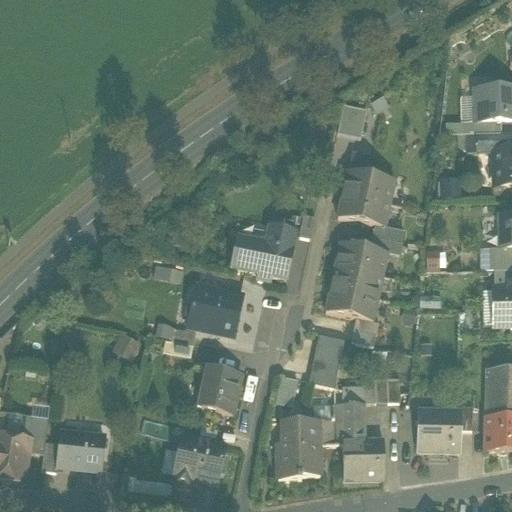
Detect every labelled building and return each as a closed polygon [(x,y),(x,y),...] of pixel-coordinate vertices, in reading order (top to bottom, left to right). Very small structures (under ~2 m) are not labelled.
[(477,111),(477,126),(500,126),(509,126),(509,125),(511,125),(511,92),(477,93),(477,96),(473,97),(473,111),(477,111)] [(366,114),(343,110),(337,138),(360,143),(366,114)] [(500,138),(500,126),(477,126),(462,127),(462,139),(476,138),(500,138)] [(476,138),(476,156),(493,156),(493,154),(511,154),(511,138),(500,138),(476,138)] [(509,190),(511,192),(511,154),(493,154),(493,156),(494,190),(509,190)] [(347,175),(365,179),(369,164),(351,160),(347,175)] [(347,175),(342,199),(389,209),(394,185),(365,179),(347,175)] [(384,231),(389,209),(342,199),(337,222),(374,230),(384,232),(384,231)] [(297,241),(309,243),(314,222),(302,219),(297,241)] [(502,237),(503,252),(511,251),(511,219),(502,219),(502,222),(498,222),(498,237),(502,237)] [(254,229),(251,244),(265,247),(269,232),(254,229)] [(374,230),(371,242),(401,248),(404,236),(384,231),(384,232),(374,230)] [(269,280),(285,284),(295,237),(269,232),(265,247),(251,244),(238,241),(231,272),(258,278),(257,284),(268,286),(269,280)] [(398,260),(401,248),(371,242),(369,254),(387,257),(386,258),(398,260)] [(340,247),(335,271),(382,281),(386,258),(387,257),(369,254),(340,247)] [(511,274),(511,251),(503,252),(489,252),(490,274),(493,274),(511,274)] [(479,274),(490,274),(489,252),(479,252),(479,274)] [(372,327),(382,281),(335,271),(331,288),(337,290),(335,300),(329,299),(325,317),(355,323),(372,327)] [(511,274),(493,274),(494,294),(509,294),(509,288),(511,287),(511,274)] [(497,312),(498,330),(511,330),(511,287),(509,288),(509,294),(494,294),(494,312),(497,312)] [(337,290),(331,288),(329,299),(335,300),(337,290)] [(223,303),(224,297),(195,291),(194,297),(223,303)] [(172,320),(178,296),(165,293),(159,317),(172,320)] [(482,330),(498,330),(497,312),(494,312),(494,294),(481,294),(482,330)] [(187,333),(234,343),(242,301),(224,297),(223,303),(194,297),(187,333)] [(350,346),(372,351),(375,340),(376,340),(378,328),(372,327),(355,323),(350,346)] [(174,333),(171,346),(192,350),(195,338),(174,333)] [(119,338),(113,357),(135,363),(141,344),(119,338)] [(318,340),(313,363),(338,369),(343,345),(318,340)] [(190,363),(192,350),(171,346),(168,358),(190,363)] [(333,393),(338,369),(313,363),(308,388),(333,393)] [(200,413),(231,420),(240,380),(209,373),(200,413)] [(511,373),(485,373),(485,421),(511,420),(511,373)] [(292,410),(298,383),(281,379),(275,406),(292,410)] [(362,384),(363,408),(399,407),(398,383),(362,384)] [(330,447),(330,449),(343,449),(342,448),(363,447),(362,436),(363,436),(362,408),(330,409),(330,425),(330,447)] [(459,434),(471,435),(472,411),(460,411),(460,415),(459,434)] [(417,456),(459,457),(459,434),(460,415),(418,414),(417,456)] [(511,420),(485,421),(484,456),(511,454),(511,420)] [(26,457),(43,460),(44,447),(47,424),(31,421),(27,445),(28,445),(26,457)] [(319,481),(319,447),(318,425),(282,425),(282,448),(277,448),(278,485),(301,484),(301,481),(319,481)] [(330,425),(318,425),(319,447),(330,447),(330,425)] [(57,471),(100,476),(104,443),(60,438),(58,449),(56,471),(57,471)] [(27,445),(0,440),(0,480),(20,484),(20,485),(22,486),(26,457),(28,445),(27,445)] [(173,488),(189,492),(191,484),(217,489),(225,451),(181,441),(173,480),(174,480),(173,488)] [(41,476),(56,478),(57,471),(56,471),(58,449),(44,447),(43,460),(41,476)] [(343,449),(343,483),(383,482),(382,447),(363,447),(342,448),(343,449)]
